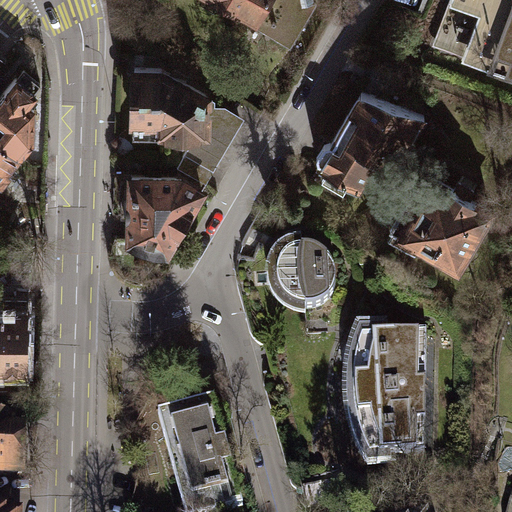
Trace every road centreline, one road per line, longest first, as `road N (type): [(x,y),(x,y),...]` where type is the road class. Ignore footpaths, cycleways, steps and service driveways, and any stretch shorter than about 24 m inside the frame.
road 1 (residential): [(214,293),(231,236),(365,0)]
road 2 (secondary): [(66,0),(78,33),(83,104),(76,316)]
road 3 (residential): [(279,511),(214,293)]
road 4 (secondary): [(76,316),(70,511)]
road 5 (residential): [(214,293),(158,316),(76,316)]
